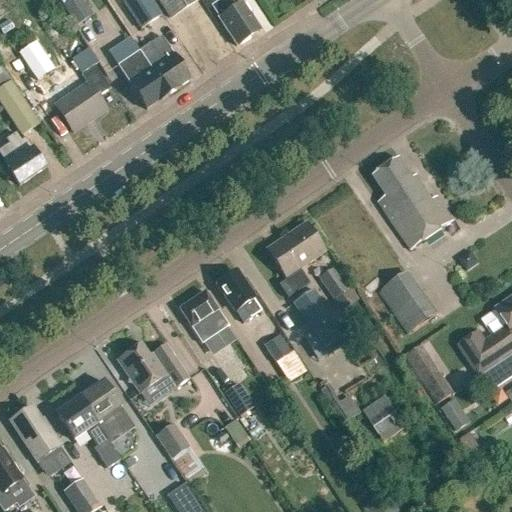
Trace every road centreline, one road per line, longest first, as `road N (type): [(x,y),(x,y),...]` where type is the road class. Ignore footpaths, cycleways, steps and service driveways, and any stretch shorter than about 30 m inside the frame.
road 1 (unclassified): [(0,388),(446,88)]
road 2 (secondary): [(0,251),(373,0)]
